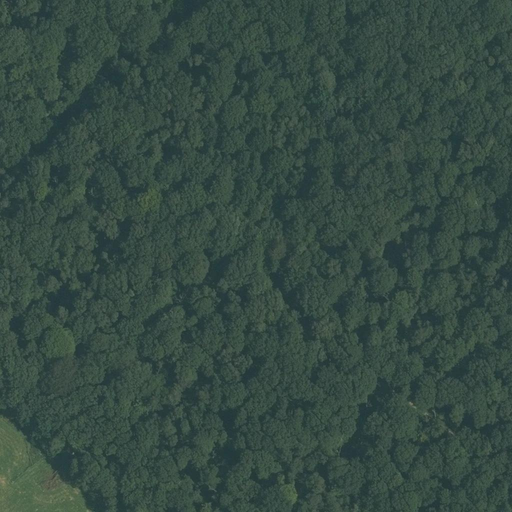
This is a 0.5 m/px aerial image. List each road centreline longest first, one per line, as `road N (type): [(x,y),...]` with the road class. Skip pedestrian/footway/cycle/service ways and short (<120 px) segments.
road 1 (track): [(486,511),(466,445),(32,131)]
road 2 (unclassified): [(0,157),(61,105),(145,0)]
